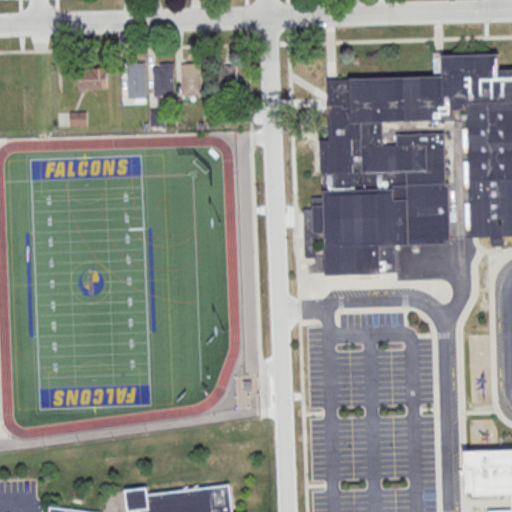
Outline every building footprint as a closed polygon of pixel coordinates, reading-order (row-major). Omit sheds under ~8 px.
[(444,132),(445,182),(449,182),(451,242),(418,243),(419,250),(412,250),(412,243),(394,244),(395,272),(326,274),(324,232),(314,233),(312,196),(323,196),(322,172),(316,172),(315,156),(321,156),(320,139),(328,139),(326,78),(442,74),(441,54),(500,52),(500,68),(511,67),(511,235),(504,235),(504,244),(491,244),(491,236),(472,236),(468,105),(464,105),(462,105),(462,108),(453,109),(453,114),(443,115),(443,119),(380,121),(381,145),(396,145),(395,133),(444,132)] [(174,95),(174,62),(152,62),(152,95),(174,95)] [(146,65),(127,65),(127,101),(146,101),(146,65)] [(237,65),(220,65),(220,88),(237,88),(237,65)] [(107,68),(78,68),(78,89),(107,89),(107,68)] [(183,92),(201,92),(201,68),(183,68),(183,92)] [(86,112),(69,112),(69,125),(86,125),(86,112)] [(511,511),(511,447),(464,449),(465,493),(473,492),(473,495),(511,494),(511,509),(488,510),(488,511),(511,511)] [(139,511),(129,511),(126,490),(146,488),(147,495),(230,485),(233,511),(49,511),(50,506),(94,511),(139,511)]
